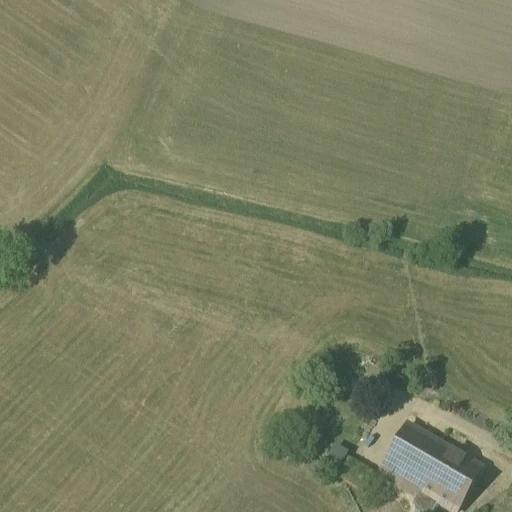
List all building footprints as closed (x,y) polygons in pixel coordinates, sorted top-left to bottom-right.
[(445,452),(407,430),(378,480),(415,501),(417,502),(419,497),(445,452)] [(335,450),(323,472),(334,478),(345,459),(346,456),(335,450)] [(457,511),(480,473),(445,452),(419,497),(437,508),(444,511),(457,511)] [(374,477),(345,459),(334,478),(363,496),(374,477)] [(434,511),(437,508),(419,497),(417,502),(415,501),(412,505),(413,511),(434,511)]
